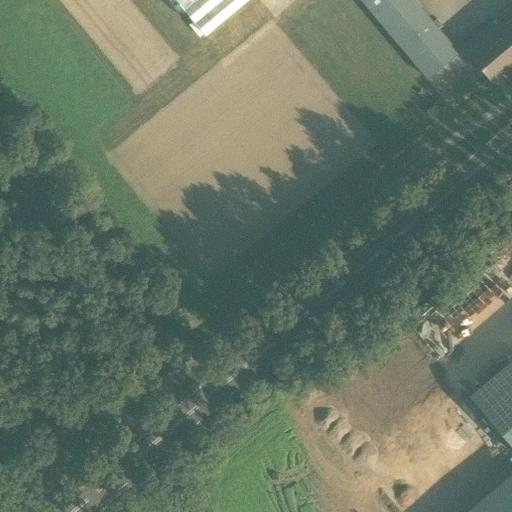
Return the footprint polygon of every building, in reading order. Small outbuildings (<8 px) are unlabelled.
[(182,0),(209,32),(246,0),(182,0)] [(361,0),(428,79),(458,53),(413,0),(361,0)] [(511,5),(464,47),(472,56),(492,80),(496,77),(505,70),(511,63),(511,5)] [(511,347),(471,378),(511,432),(511,347)] [(511,511),(511,478),(468,511),(511,511)]
